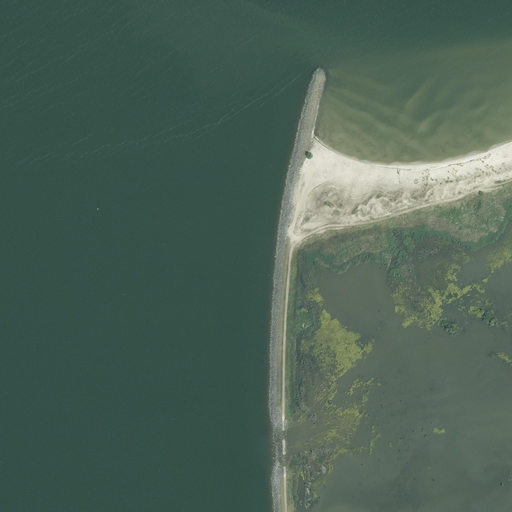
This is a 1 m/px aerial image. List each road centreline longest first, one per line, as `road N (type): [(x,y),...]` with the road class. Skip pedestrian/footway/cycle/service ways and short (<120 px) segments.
road 1 (track): [(291,253),(286,511)]
road 2 (track): [(511,180),(388,219),(323,227),(291,253)]
